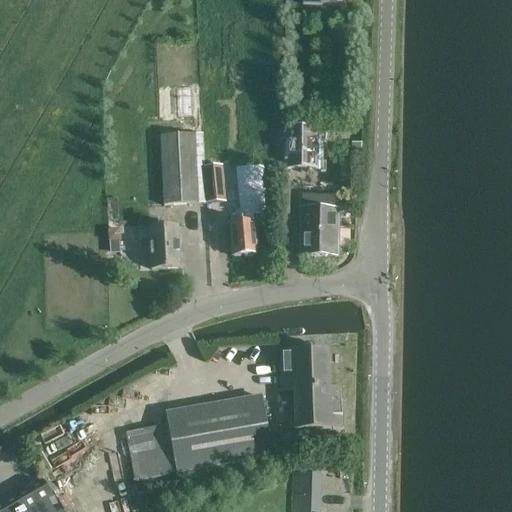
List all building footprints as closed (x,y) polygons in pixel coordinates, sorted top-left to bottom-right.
[(246,92),(246,88),(247,32),(232,31),(231,91),(246,92)] [(196,44),(194,89),(208,90),(209,45),(196,44)] [(180,103),(192,103),(191,89),(179,89),(180,103)] [(287,169),(318,169),(320,129),(288,128),(287,169)] [(195,136),(161,137),(164,207),(198,205),(195,136)] [(207,205),(246,201),(243,160),(221,161),(221,168),(204,169),(207,205)] [(253,203),(269,202),(267,178),(251,180),(253,203)] [(338,256),(339,210),(303,210),(303,255),(338,256)] [(233,257),(257,255),(255,223),(239,225),(238,216),(229,217),(233,257)] [(152,271),(181,270),(178,228),(149,230),(152,271)] [(295,432),(343,431),(342,390),(330,391),(329,351),(281,353),(282,394),(294,393),(295,432)] [(263,398),(168,414),(169,425),(126,433),(134,480),(273,456),(263,398)] [(295,476),(293,511),(321,511),(323,477),(295,476)] [(0,511),(59,511),(43,483),(0,507),(0,511)]
